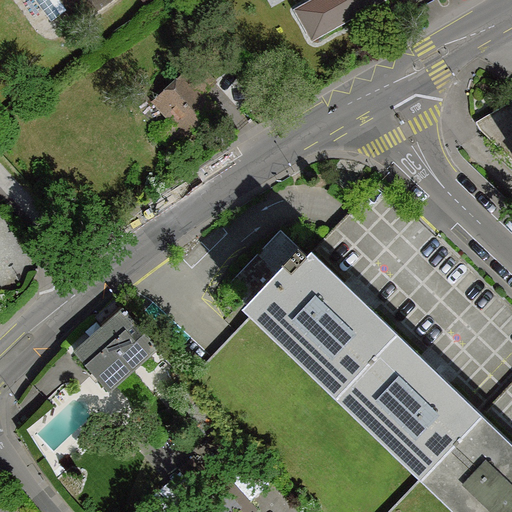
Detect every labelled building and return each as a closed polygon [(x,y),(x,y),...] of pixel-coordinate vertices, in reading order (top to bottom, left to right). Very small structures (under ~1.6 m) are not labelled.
[(76,6),(71,0),(36,0),(52,22),(76,6)] [(71,0),(76,6),(86,19),(112,0),(71,0)] [(318,0),(299,11),(313,38),(382,0),(318,0)] [(198,64),(185,75),(203,95),(215,83),(198,64)] [(185,75),(155,101),(172,119),(176,116),(192,134),(217,111),(203,95),(185,75)] [(511,100),(475,122),(481,128),(485,130),(511,114),(511,100)] [(511,114),(485,130),(511,157),(511,114)] [(283,266),(300,249),(282,230),(231,282),(254,305),(287,270),(283,266)] [(398,334),(313,253),(309,257),(300,249),(283,266),(287,270),(254,305),(250,309),(255,313),(340,395),(398,334)] [(106,328),(77,354),(107,388),(156,346),(116,301),(97,317),(106,328)] [(484,415),(398,334),(340,395),(425,476),(484,415)] [(181,404),(194,394),(186,384),(173,394),(181,404)] [(203,431),(215,421),(194,394),(181,404),(203,431)] [(511,511),(511,441),(484,415),(425,476),(462,511),(511,511)] [(216,479),(196,457),(182,471),(202,493),(216,479)] [(252,461),(242,471),(262,493),(272,483),(252,461)] [(262,493),(242,471),(231,481),(251,503),(262,493)]
